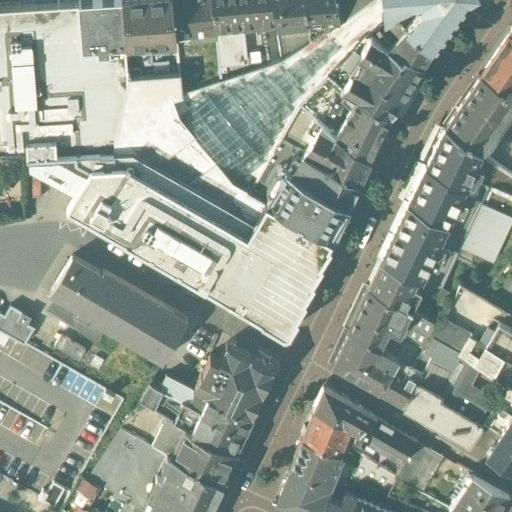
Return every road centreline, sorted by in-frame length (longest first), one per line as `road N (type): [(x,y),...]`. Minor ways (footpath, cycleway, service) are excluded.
road 1 (residential): [(301,364),(54,230),(0,234)]
road 2 (residential): [(244,495),(301,364)]
